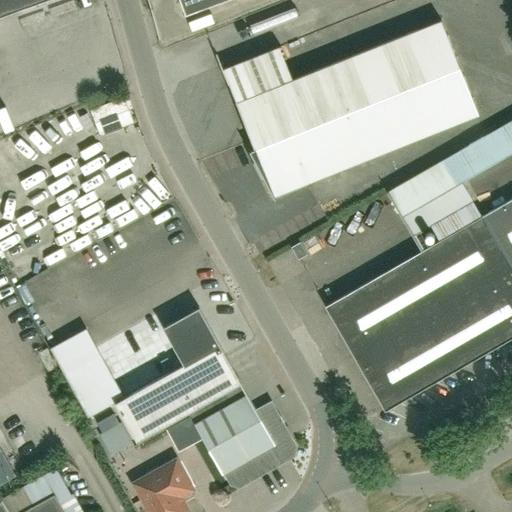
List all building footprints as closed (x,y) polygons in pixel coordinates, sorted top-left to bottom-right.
[(0,0),(0,15),(41,0),(0,0)] [(224,0),(180,0),(186,14),(224,0)] [(442,20),(293,79),(280,46),(223,69),(236,102),(274,195),(479,113),(442,20)] [(111,92),(121,90),(113,59),(103,61),(111,92)] [(122,93),(89,106),(100,137),(134,124),(122,93)] [(466,147),(443,160),(458,184),(511,152),(511,119),(501,126),(466,147)] [(158,179),(153,187),(171,197),(175,189),(158,179)] [(511,196),(481,214),(472,200),(413,234),(421,248),(324,304),(385,410),(511,336),(511,196)] [(311,259),(301,242),(292,247),(302,265),(311,259)] [(294,456),(296,448),(283,424),(285,423),(282,417),(279,418),(272,404),(258,412),(199,307),(163,327),(184,365),(116,403),(137,440),(188,412),(223,473),(226,472),(233,484),(240,486),(271,468),(273,471),(278,467),(277,465),(294,456)] [(64,375),(76,396),(109,377),(97,356),(64,375)] [(110,455),(132,443),(121,423),(99,435),(110,455)] [(178,495),(191,488),(175,461),(136,483),(151,511),(187,511),(188,511),(178,495)] [(0,511),(64,511),(59,501),(71,494),(58,470),(0,502),(0,511)]
